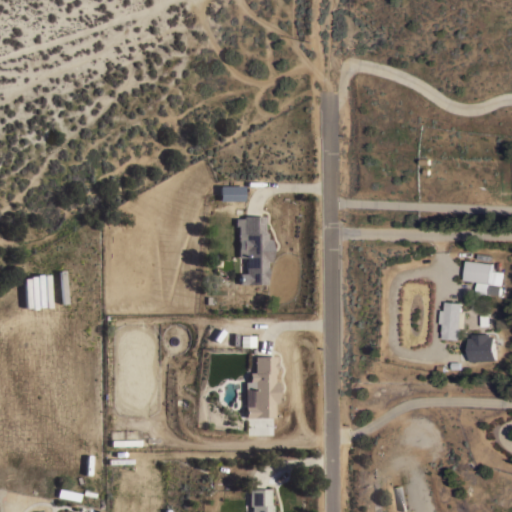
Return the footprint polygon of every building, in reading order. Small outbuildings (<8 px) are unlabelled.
[(241,185),(242,200),(217,200),(217,185),(241,185)] [(238,272),(245,272),(244,257),(237,257),(236,232),(239,232),(239,225),(234,225),(234,217),(242,217),(242,215),(263,215),(264,231),(266,231),(266,238),(270,238),(271,260),(266,260),(266,283),(238,283),(238,272)] [(500,272),(498,285),(489,283),(488,283),(488,281),(463,278),(466,259),(490,262),(489,271),(500,272)] [(489,283),(487,296),(474,294),(476,282),(488,283),(489,283)] [(443,322),(439,322),(440,309),(444,309),(445,300),(461,302),(460,311),(465,311),(464,327),(459,326),(458,339),(448,338),(448,340),(444,340),(444,337),(441,337),(443,322)] [(469,362),(468,337),(471,337),(471,334),(489,333),(489,336),(493,336),(494,360),(469,362)] [(253,336),(253,347),(238,347),(238,336),(253,336)] [(244,405),(251,405),(251,400),(252,400),(252,387),(243,388),(243,381),(248,381),(247,371),(253,371),(253,356),(275,355),(275,361),(275,368),(275,373),(273,373),(273,381),(277,381),(277,402),(273,402),(273,416),(244,417),(244,405)] [(426,500),(424,500),(426,511),(413,511),(412,502),(410,503),(407,485),(423,482),(426,500)] [(401,485),(405,509),(400,510),(396,486),(401,485)] [(80,492),(78,501),(56,496),(57,488),(80,492)] [(247,511),(250,511),(250,505),(248,505),(248,488),(269,488),(269,504),(272,504),(272,511),(276,511),(247,511)]
